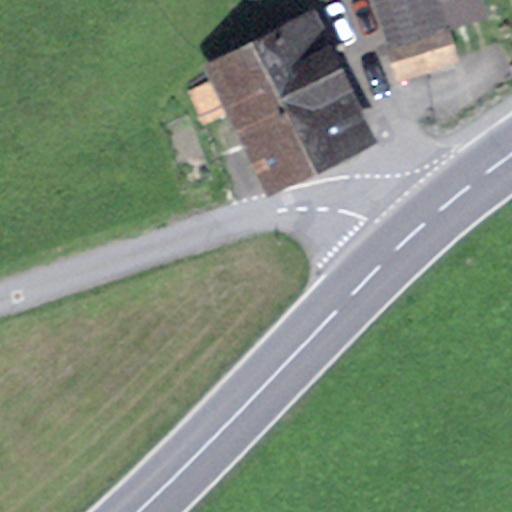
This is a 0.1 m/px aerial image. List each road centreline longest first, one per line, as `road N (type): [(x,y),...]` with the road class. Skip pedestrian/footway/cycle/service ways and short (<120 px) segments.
road 1 (unclassified): [(0,300),(292,208),(358,215),(407,238)]
road 2 (secondary): [(407,238),(137,511)]
road 3 (secondary): [(511,154),(407,238)]
